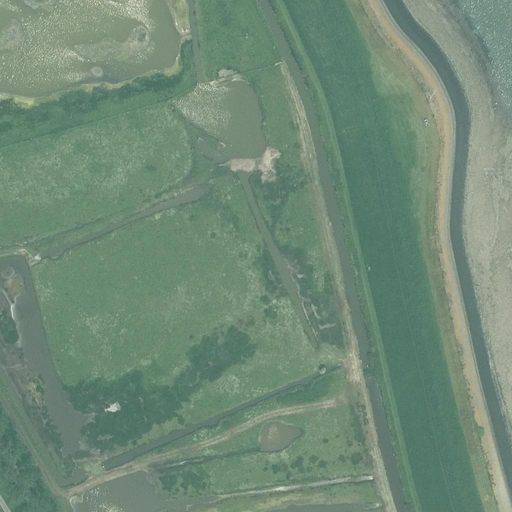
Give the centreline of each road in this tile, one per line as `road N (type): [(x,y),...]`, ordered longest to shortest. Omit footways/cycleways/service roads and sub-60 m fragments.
road 1 (track): [(350,0),(412,91),(430,138),(423,239),(491,511)]
road 2 (track): [(279,0),(327,114),(419,511)]
